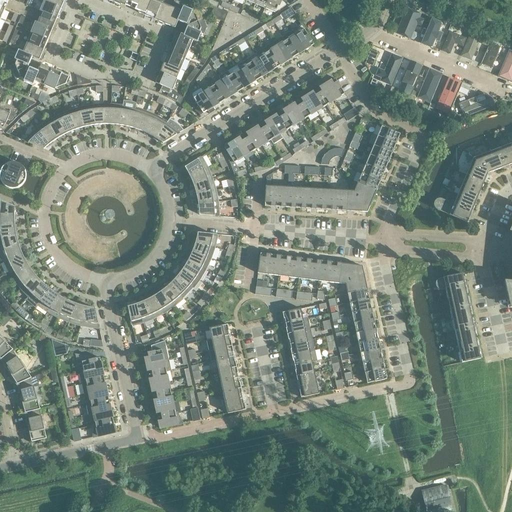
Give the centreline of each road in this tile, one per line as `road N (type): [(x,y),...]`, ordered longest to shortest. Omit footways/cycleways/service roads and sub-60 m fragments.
road 1 (residential): [(275,413),(410,384),(383,239)]
road 2 (residential): [(383,239),(424,135),(376,115),(337,50)]
road 3 (residential): [(155,171),(337,50)]
road 4 (residential): [(61,26),(49,56),(94,75),(148,75),(164,35),(128,19)]
road 5 (residential): [(383,239),(173,224)]
road 6 (residential): [(135,442),(106,282)]
road 7 (residential): [(135,442),(275,413)]
road 8 (residential): [(502,88),(372,31)]
road 9 (residential): [(16,466),(135,442)]
